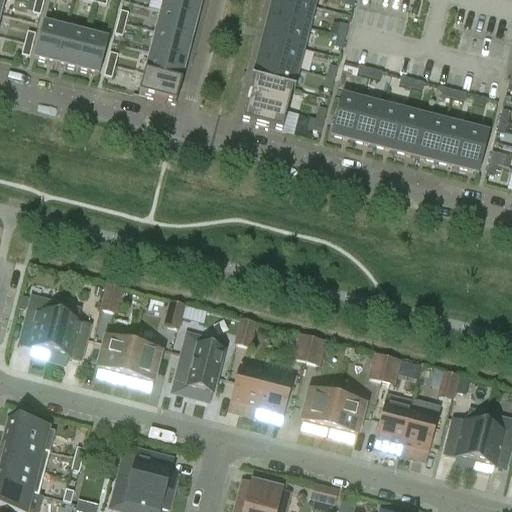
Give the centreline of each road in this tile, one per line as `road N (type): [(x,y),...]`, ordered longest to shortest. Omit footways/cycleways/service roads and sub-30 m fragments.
road 1 (residential): [(179,132),(511,217)]
road 2 (residential): [(463,505),(225,443)]
road 3 (residential): [(225,443),(0,386)]
road 4 (residential): [(0,85),(179,132)]
road 5 (residential): [(215,0),(179,132)]
